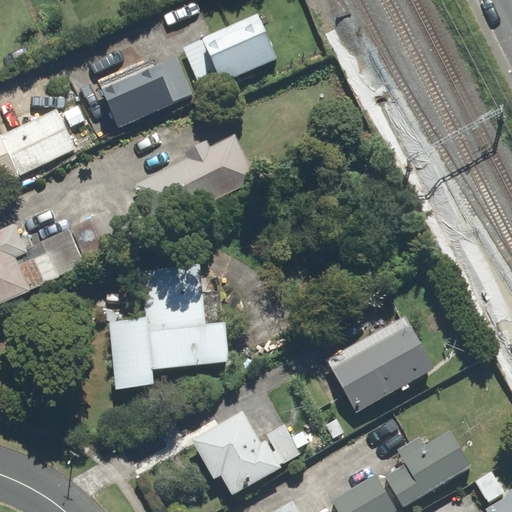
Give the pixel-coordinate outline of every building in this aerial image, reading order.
[(263,14),(184,49),(205,96),(284,61),(263,14)] [(104,88),(122,130),(198,96),(180,55),(104,88)] [(57,99),(0,123),(0,191),(82,156),(57,99)] [(199,149),(203,157),(136,187),(157,235),(261,189),(240,140),(215,151),(212,143),(199,149)] [(36,247),(24,222),(0,233),(0,311),(91,267),(73,229),(36,247)] [(150,273),(152,322),(112,323),(113,355),(119,354),(121,396),(162,394),(162,372),(235,369),(233,326),(213,327),(211,271),(150,273)] [(410,319),(329,363),(359,417),(439,373),(410,319)] [(246,413),(195,441),(219,485),(227,481),(236,499),(288,471),(286,466),(327,444),(317,425),(292,438),(286,426),(267,436),(271,443),(264,446),(246,413)] [(432,447),(426,437),(400,452),(410,468),(386,483),(382,477),(336,504),(340,511),(410,511),(478,472),(456,433),(432,447)] [(489,511),(511,511),(511,492),(487,507),(489,511)] [(275,511),(312,511),(302,496),(275,511)]
